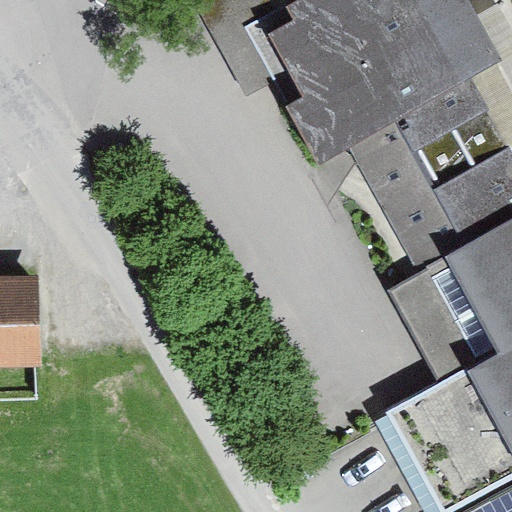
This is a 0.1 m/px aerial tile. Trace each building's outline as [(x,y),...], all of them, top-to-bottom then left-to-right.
[(192,0),(208,29),(260,0),(192,0)] [(260,0),(208,29),(246,97),(289,73),(264,29),(290,15),(284,4),(290,0),(260,0)] [(290,0),(284,4),(290,15),(264,29),(289,73),(300,94),(284,103),(318,165),(351,147),(421,273),(389,290),(440,383),(389,411),(444,511),(453,511),(511,480),(511,167),(461,75),(496,56),(465,0),(290,0)] [(40,286),(0,287),(0,381),(42,381),(40,286)] [(511,511),(511,491),(474,511),(511,511)]
